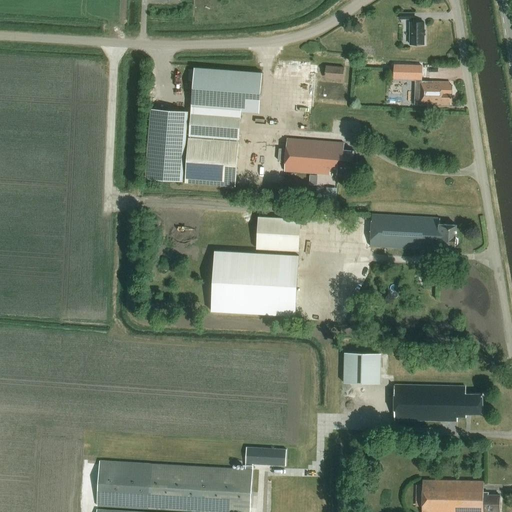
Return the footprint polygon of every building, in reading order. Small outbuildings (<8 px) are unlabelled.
[(424,22),(410,22),(410,44),(424,44),(424,22)] [(327,66),(326,78),(344,80),(345,67),(327,66)] [(195,68),(192,108),(260,113),(263,73),(195,68)] [(416,78),(415,105),(449,105),(449,102),(452,102),(452,85),(449,85),(449,82),(422,82),(422,78),(416,78)] [(189,112),(152,109),(146,179),(183,182),(189,112)] [(242,116),(192,112),(190,136),(240,140),(242,116)] [(236,187),(239,141),(189,137),(185,183),(236,187)] [(288,139),(285,171),(330,174),(330,172),(337,172),(338,169),(353,170),(355,151),(344,150),(345,143),(288,139)] [(325,198),(337,199),(338,188),(326,187),(325,198)] [(372,214),(370,246),(421,249),(438,249),(439,246),(456,247),(456,246),(458,244),(458,238),(456,236),(457,225),(440,224),(440,218),(372,214)] [(259,217),(257,249),(300,251),(301,219),(259,217)] [(296,316),(299,255),(215,251),(212,311),(296,316)] [(345,383),(382,384),(383,353),(346,353),(345,383)] [(483,414),(484,394),(466,394),(466,387),(396,386),(395,420),(457,420),(457,417),(466,417),(466,414),(483,414)] [(286,466),(287,449),(247,447),(245,469),(253,469),(253,464),(286,466)] [(250,511),(253,469),(99,461),(97,506),(199,511),(140,511),(97,510),(96,511),(250,511)] [(500,511),(500,496),(500,495),(489,495),(489,493),(484,493),(484,482),(424,481),(423,511),(500,511)]
